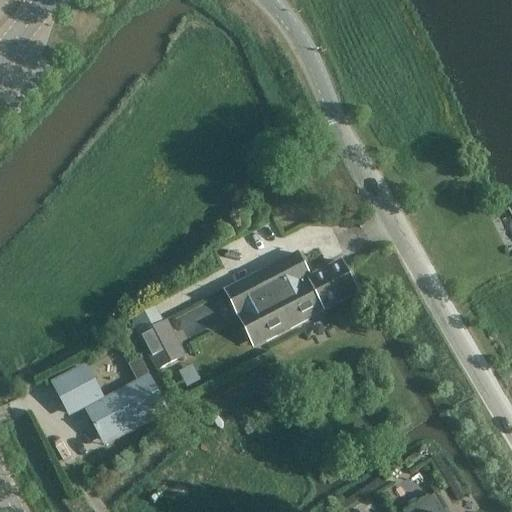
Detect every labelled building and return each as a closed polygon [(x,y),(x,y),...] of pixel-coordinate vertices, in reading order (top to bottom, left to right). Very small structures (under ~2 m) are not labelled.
[(237,316),(310,278),(298,254),(224,292),(237,316)] [(254,350),(358,294),(341,262),(310,278),(237,316),(254,350)] [(168,320),(138,335),(156,371),(186,357),(168,320)] [(148,376),(102,401),(86,369),(55,385),(69,413),(85,405),(104,442),(166,410),(148,376)] [(447,511),(436,494),(407,511),(447,511)]
